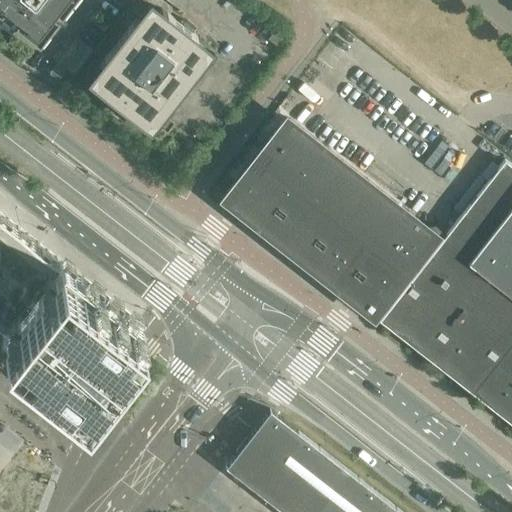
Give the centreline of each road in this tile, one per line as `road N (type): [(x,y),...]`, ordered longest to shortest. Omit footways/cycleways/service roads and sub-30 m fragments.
road 1 (secondary): [(254,292),(0,92)]
road 2 (secondary): [(511,490),(281,312)]
road 3 (secondary): [(0,171),(216,342)]
road 4 (secondary): [(242,362),(436,511)]
road 5 (unclassified): [(216,342),(140,439)]
road 6 (unclassified): [(165,458),(242,362)]
